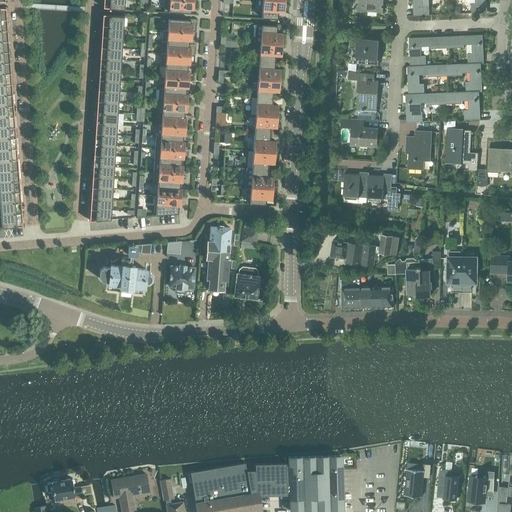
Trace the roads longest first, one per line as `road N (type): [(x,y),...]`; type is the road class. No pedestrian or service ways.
road 1 (residential): [(37,244),(16,5)]
road 2 (tertiary): [(62,314),(139,336),(250,332),(289,320)]
road 3 (residential): [(92,10),(79,241)]
road 4 (residential): [(511,323),(289,320)]
road 5 (tertiary): [(290,214),(305,0)]
road 6 (residential): [(203,210),(217,16)]
road 7 (residential): [(361,164),(392,160),(400,24)]
road 8 (residential): [(79,241),(185,231),(203,210)]
road 9 (residential): [(217,16),(92,10)]
road 10 (unknown): [(352,511),(358,469),(369,461),(385,469),(386,511)]
